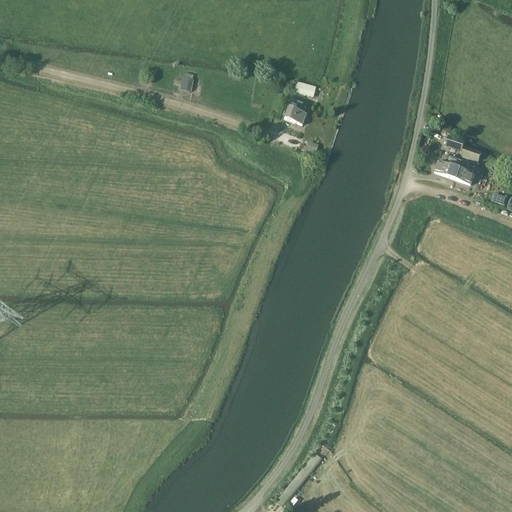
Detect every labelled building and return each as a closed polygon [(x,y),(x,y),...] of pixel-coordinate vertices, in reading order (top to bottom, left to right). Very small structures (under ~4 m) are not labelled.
[(184,74),(180,91),(189,93),(193,76),(184,74)] [(315,90),(297,85),(295,94),(312,99),(315,90)] [(293,111),(288,110),(284,121),(302,128),(306,116),(297,113),(298,108),(295,107),(293,111)] [(464,143),(448,138),(445,147),(461,152),(464,143)] [(478,161),(481,153),(464,148),(462,156),(478,161)] [(447,166),(438,163),(435,175),(452,180),(458,161),(450,158),(447,166)] [(468,164),(458,161),(452,180),(471,186),(475,175),(472,174),(474,168),(468,166),(468,164)]
